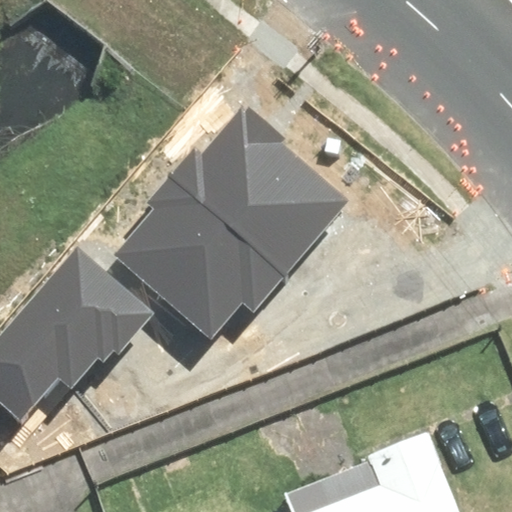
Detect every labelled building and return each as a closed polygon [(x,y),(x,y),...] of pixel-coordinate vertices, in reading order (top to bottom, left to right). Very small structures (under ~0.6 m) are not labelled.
[(225,151),(87,308),(178,388),(317,231),(225,151)] [(49,394),(106,329),(93,318),(59,289),(3,354),(49,394)] [(309,469),(370,441),(355,409),(294,437),(309,469)] [(480,511),(443,418),(285,482),(297,511),(480,511)] [(161,511),(148,478),(111,493),(119,511),(161,511)]
